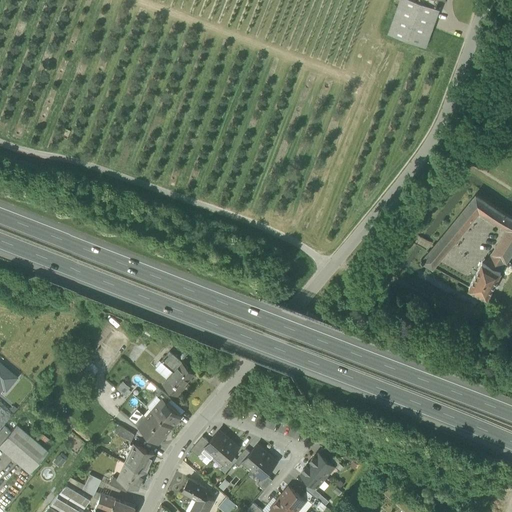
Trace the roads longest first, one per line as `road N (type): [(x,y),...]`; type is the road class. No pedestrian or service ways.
road 1 (motorway): [(0,239),(511,439)]
road 2 (motorway): [(511,412),(0,214)]
road 3 (residential): [(211,408),(432,142),(485,0)]
road 4 (track): [(0,143),(207,208),(285,238),(329,267)]
road 5 (residential): [(211,408),(303,448),(264,497)]
road 6 (residential): [(145,511),(179,444),(211,408)]
